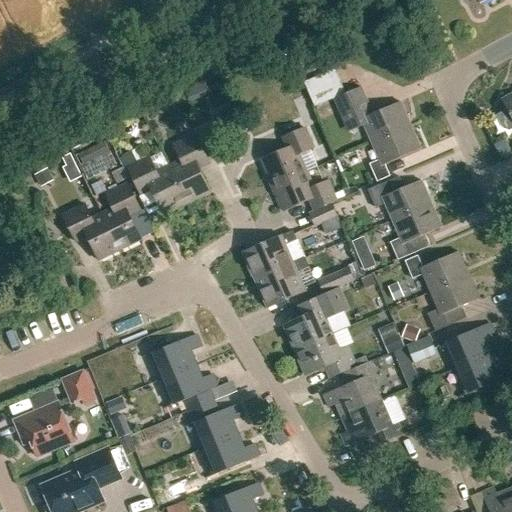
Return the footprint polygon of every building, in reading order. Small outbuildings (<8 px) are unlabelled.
[(333,67),(302,80),(313,105),(344,92),(333,67)] [(364,125),(372,142),(410,126),(400,102),(372,114),(361,87),(333,99),(340,115),(347,112),(354,129),(364,125)] [(184,88),(178,90),(183,102),(190,99),(184,88)] [(511,103),(505,107),(510,116),(501,122),(511,139),(511,138),(511,103)] [(233,107),(223,112),(229,123),(238,118),(233,107)] [(369,164),(377,182),(390,176),(385,165),(421,149),(410,126),(372,142),(379,160),(369,164)] [(262,160),(272,185),(306,171),(299,154),(313,148),(305,128),(283,137),(287,149),(262,160)] [(169,167),(186,203),(209,191),(198,168),(209,163),(195,135),(173,146),(181,161),(169,167)] [(105,138),(79,151),(92,178),(119,164),(105,138)] [(136,150),(123,157),(128,167),(141,160),(136,150)] [(69,155),(63,158),(67,166),(74,180),(80,176),(69,155)] [(152,191),(163,214),(186,203),(169,167),(157,173),(149,158),(128,169),(141,196),(152,191)] [(37,172),(35,173),(41,185),(43,184),(54,179),(48,166),(37,172)] [(124,168),(112,174),(117,184),(129,178),(124,168)] [(272,185),(284,211),(309,200),(314,211),(336,201),(328,181),(313,187),(306,171),(272,185)] [(385,203),(393,221),(431,204),(421,180),(403,188),(399,177),(367,190),(375,208),(385,203)] [(102,214),(120,250),(141,239),(129,216),(141,210),(128,184),(105,195),(112,209),(102,214)] [(390,242),(398,260),(430,246),(425,235),(441,228),(431,204),(393,221),(400,238),(390,242)] [(87,236),(98,260),(120,250),(102,214),(92,219),(85,205),(62,216),(75,242),(87,236)] [(318,223),(323,235),(339,228),(329,206),(307,216),(312,226),(318,223)] [(244,253),(256,280),(304,259),(304,258),(292,263),(284,245),(296,240),(292,231),(280,237),(280,236),(244,253)] [(371,249),(359,254),(366,270),(377,265),(371,249)] [(422,275),(430,292),(468,275),(458,252),(422,267),(418,256),(405,261),(412,279),(422,275)] [(256,280),(268,307),(305,291),(296,272),(308,267),(304,259),(256,280)] [(350,268),(318,281),(323,293),(355,279),(350,268)] [(372,275),(362,279),(366,288),(376,284),(372,275)] [(427,314),(435,331),(466,318),(461,306),(479,299),(468,275),(430,292),(437,309),(427,314)] [(398,284),(389,288),(394,300),(403,296),(398,284)] [(284,325),(295,350),(332,334),(325,319),(344,310),(335,289),(311,299),(312,300),(299,306),(304,317),(284,325)] [(378,328),(388,353),(403,346),(393,322),(378,328)] [(407,323),(402,336),(416,341),(421,328),(407,323)] [(443,343),(455,369),(489,354),(483,340),(494,335),(489,323),(443,343)] [(353,324),(340,330),(347,345),(360,338),(353,324)] [(326,367),(330,378),(356,367),(347,347),(339,350),(332,334),(295,350),(306,375),(326,367)] [(196,335),(150,354),(160,380),(196,365),(190,351),(201,347),(196,335)] [(418,341),(407,346),(413,361),(436,352),(429,337),(418,341)] [(404,347),(394,352),(400,367),(410,363),(404,347)] [(455,369),(466,395),(511,375),(506,363),(495,368),(489,354),(455,369)] [(341,418),(381,400),(371,376),(376,373),(371,361),(343,374),(347,385),(323,395),(328,407),(335,404),(341,418)] [(196,365),(160,380),(171,406),(182,401),(187,412),(214,401),(210,390),(218,387),(212,375),(202,379),(196,365)] [(74,403),(85,398),(87,405),(99,400),(86,369),(63,379),(74,403)] [(106,402),(111,415),(126,408),(121,396),(106,402)] [(370,436),(374,447),(403,435),(397,423),(392,425),(381,400),(341,418),(347,431),(340,434),(345,447),(370,436)] [(214,401),(187,412),(192,423),(202,449),(238,435),(232,421),(243,416),(238,404),(219,412),(214,401)] [(420,404),(428,423),(436,420),(428,401),(420,404)] [(14,420),(20,436),(27,433),(37,457),(74,441),(58,402),(14,420)] [(132,432),(124,413),(110,418),(119,438),(132,432)] [(238,435),(202,449),(213,475),(259,456),(254,444),(243,449),(238,435)] [(98,488),(121,478),(109,448),(84,459),(87,466),(41,486),(49,505),(45,507),(47,511),(64,511),(64,510),(73,506),(81,508),(103,499),(98,488)] [(211,502),(215,511),(256,511),(251,499),(262,495),(258,483),(211,502)] [(489,511),(511,511),(511,493),(510,488),(496,494),(494,487),(481,492),(489,511)]
